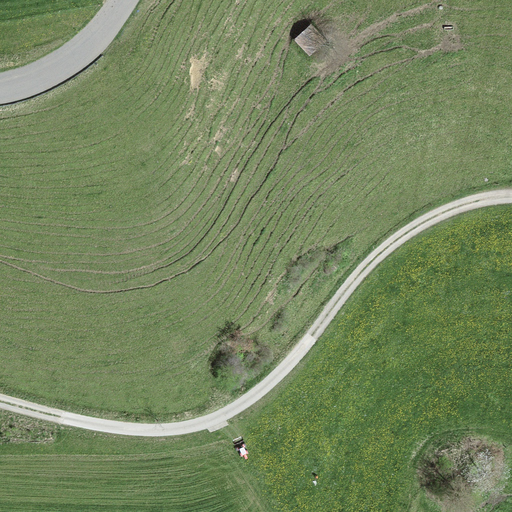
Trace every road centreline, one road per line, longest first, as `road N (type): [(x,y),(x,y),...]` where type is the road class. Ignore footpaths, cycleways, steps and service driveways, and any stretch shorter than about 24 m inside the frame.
road 1 (track): [(0,400),(153,431),(216,418),(266,384),(390,244),(472,201),(511,195)]
road 2 (unclassified): [(0,87),(79,51),(124,0)]
